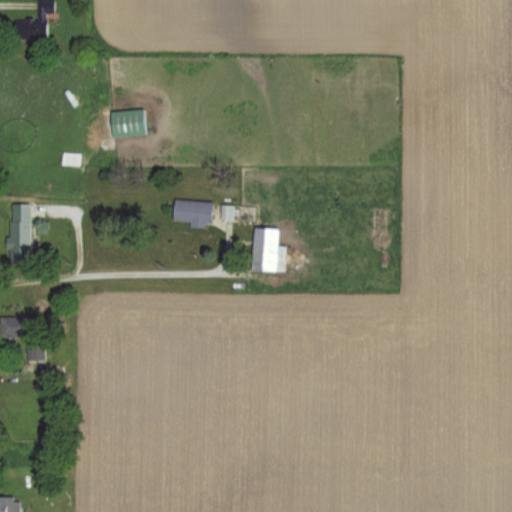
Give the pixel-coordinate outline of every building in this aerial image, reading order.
[(47,13),(55,13),(54,0),(37,0),(37,20),(14,20),(14,38),(47,38),(47,13)] [(146,135),(145,109),(110,110),(111,136),(146,135)] [(79,165),(80,153),(62,152),(61,164),(79,165)] [(173,220),(190,220),(190,226),(211,226),(211,199),(173,199),(173,220)] [(30,202),(9,202),(8,261),(29,261),(30,202)] [(280,228),(254,226),(251,268),(277,270),(280,228)] [(25,316),(0,316),(0,336),(25,336),(25,316)] [(44,360),(44,342),(27,342),(27,360),(44,360)] [(0,495),(0,511),(20,511),(20,496),(0,495)]
